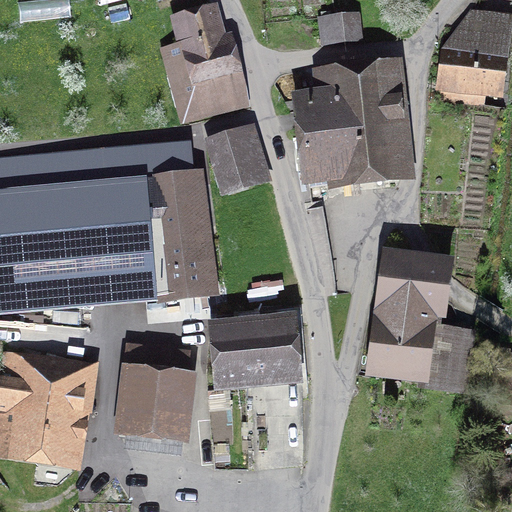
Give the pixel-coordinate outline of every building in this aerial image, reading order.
[(19,0),(20,18),(72,16),(71,0),(19,0)] [(484,91),(498,93),(509,19),(473,14),(446,50),(440,98),(483,104),(484,91)] [(164,51),(184,122),(246,107),(236,70),(228,72),(211,16),(180,24),(186,46),(164,51)] [(319,19),(322,45),(356,41),(353,16),(319,19)] [(299,100),(309,188),(327,186),(327,178),(401,169),(396,121),(405,120),(400,71),(326,80),(328,96),(299,100)] [(254,124),(204,138),(221,195),(271,181),(254,124)] [(0,158),(0,233),(152,219),(160,298),(217,292),(205,167),(194,168),(192,140),(0,158)] [(152,219),(0,233),(0,313),(160,298),(152,219)] [(438,332),(443,294),(418,264),(389,259),(374,371),(421,377),(420,385),(464,390),(472,336),(438,332)] [(293,384),(307,383),(302,326),(286,327),(284,310),(216,316),(217,333),(220,333),(223,381),(292,374),(293,384)] [(511,347),(479,348),(480,386),(511,384),(511,347)] [(122,425),(128,433),(182,439),(187,398),(180,397),(185,359),(130,352),(122,425)] [(83,366),(5,355),(0,385),(0,448),(69,458),(83,366)]
